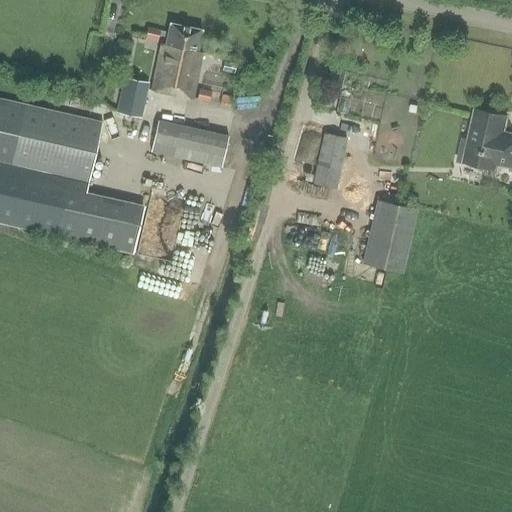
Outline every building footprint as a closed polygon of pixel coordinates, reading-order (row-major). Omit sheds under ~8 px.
[(197,51),(202,30),(170,23),(165,45),(163,45),(153,91),(192,99),(202,52),(197,51)] [(345,71),(331,67),(327,85),(341,88),(345,71)] [(142,117),(149,83),(125,78),(118,112),(142,117)] [(209,102),(211,91),(199,89),(197,100),(209,102)] [(103,123),(0,98),(0,224),(56,237),(69,179),(89,183),(103,123)] [(511,169),(511,134),(505,132),(508,117),(474,109),(467,140),(463,139),(457,162),(496,171),(498,166),(511,169)] [(222,166),(228,136),(158,120),(151,151),(222,166)] [(336,188),(347,138),(324,134),(313,183),(336,188)] [(402,272),(417,209),(378,201),(364,263),(402,272)]
